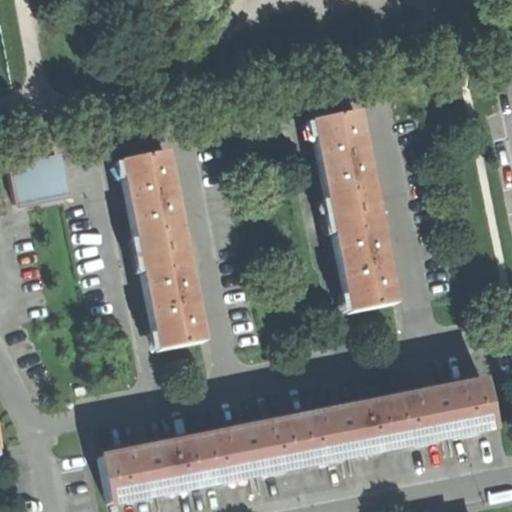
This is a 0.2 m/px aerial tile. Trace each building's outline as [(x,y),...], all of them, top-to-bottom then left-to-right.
[(308,123),(345,314),(393,305),(386,269),(365,160),(356,114),(308,123)] [(156,352),(201,343),(193,301),(174,202),(164,154),(117,163),(156,352)] [(13,207),(63,196),(55,157),(5,167),(13,207)] [(492,426),(482,382),(428,393),(386,401),(395,446),(492,426)] [(290,421),(300,466),(395,446),(386,401),(337,411),(290,421)] [(204,485),(300,466),(290,421),(231,433),(195,440),(204,485)] [(107,505),(204,485),(195,440),(144,450),(97,460),(107,505)]
